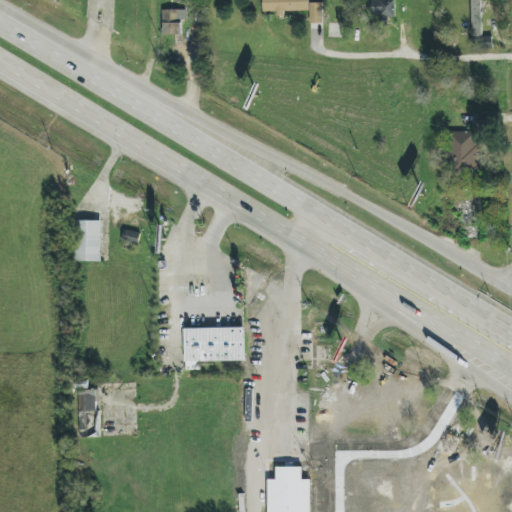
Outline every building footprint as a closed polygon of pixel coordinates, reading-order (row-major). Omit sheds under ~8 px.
[(323,3),(310,3),(309,0),(263,0),(264,12),(278,12),(278,13),(310,12),(310,24),(323,23),(323,3)] [(371,0),(372,14),(380,14),(380,18),(395,18),(395,0),(371,0)] [(185,10),(162,10),(162,35),(182,35),(182,18),(185,18),(185,10)] [(481,132),(452,132),(453,170),(482,169),(481,132)] [(102,221),(76,221),(75,261),(102,262),(102,221)] [(138,245),(141,233),(125,229),(122,242),(138,245)] [(99,390),(79,390),(79,411),(98,411),(99,390)] [(100,437),(100,412),(79,413),(79,437),(100,437)] [(303,454),(303,418),(289,418),(289,454),(303,454)] [(268,480),(268,511),(310,511),(311,480),(303,480),(303,467),(276,467),(277,480),(268,480)]
